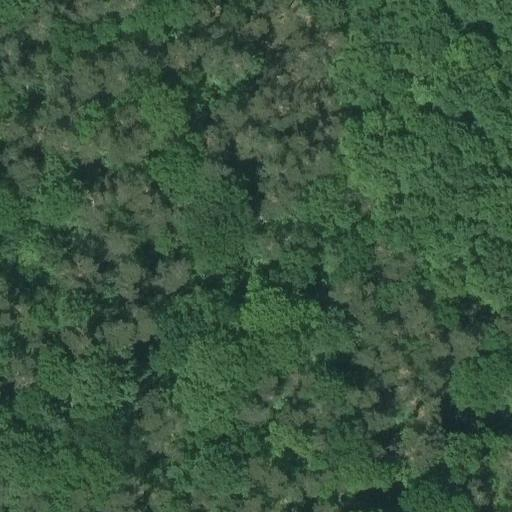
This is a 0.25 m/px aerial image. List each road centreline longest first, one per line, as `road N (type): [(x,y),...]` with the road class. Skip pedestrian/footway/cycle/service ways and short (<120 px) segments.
road 1 (unknown): [(511,322),(328,364),(185,351),(113,339),(0,244)]
road 2 (track): [(398,511),(511,389)]
